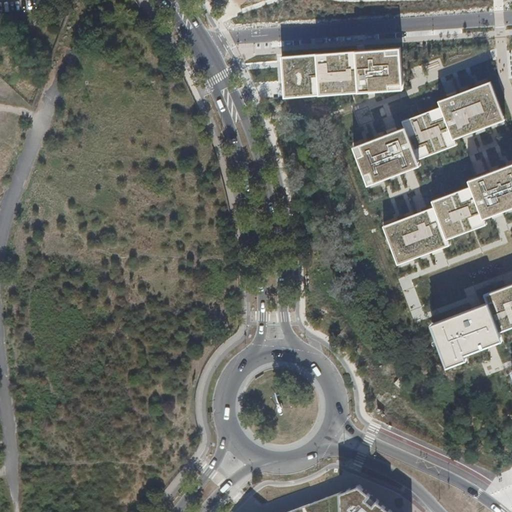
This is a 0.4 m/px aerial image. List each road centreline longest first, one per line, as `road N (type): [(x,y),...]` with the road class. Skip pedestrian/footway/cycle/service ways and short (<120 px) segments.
road 1 (primary): [(162,0),(210,80),(244,171),(262,323),(250,357)]
road 2 (primary): [(301,352),(287,331),(272,210),(253,136),(209,44)]
road 3 (residential): [(209,44),(511,17)]
road 4 (primary): [(499,511),(469,489),(367,441),(336,406)]
road 5 (primary): [(319,446),(395,473),(440,511)]
